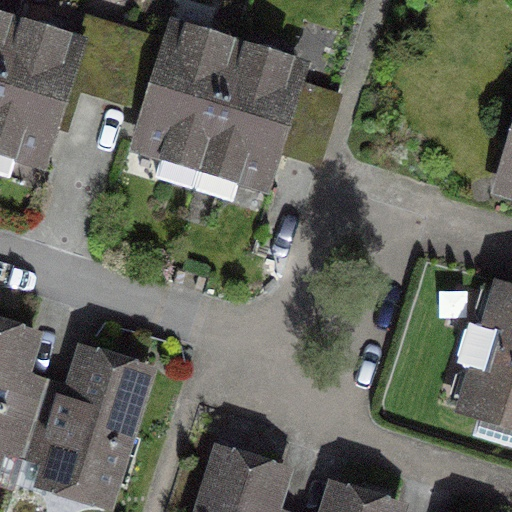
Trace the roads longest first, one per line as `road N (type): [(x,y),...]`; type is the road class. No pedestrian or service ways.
road 1 (residential): [(195,394),(211,328),(0,257)]
road 2 (unknown): [(318,188),(274,303),(211,328)]
